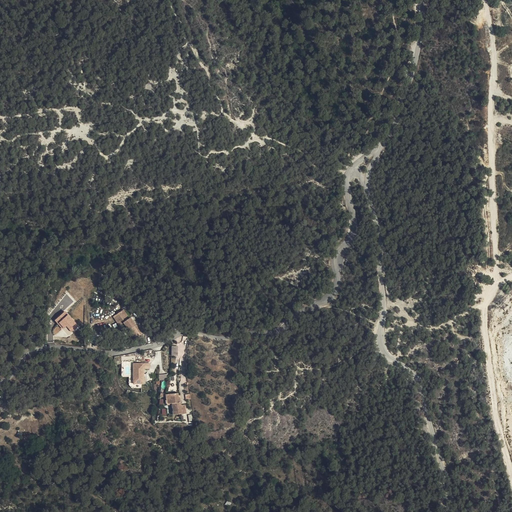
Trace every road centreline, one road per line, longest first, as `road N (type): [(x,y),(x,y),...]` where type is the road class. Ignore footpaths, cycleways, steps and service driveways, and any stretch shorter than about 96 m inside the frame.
road 1 (unclassified): [(0,381),(50,346),(121,350),(185,332),(219,338),(285,326),(336,284),(338,252),(354,231),(350,170)]
road 2 (unclassified): [(366,179),(379,236),(382,348),(417,383),(454,511)]
road 3 (track): [(458,317),(483,307),(494,269),(486,0)]
road 4 (unclassified): [(419,0),(408,93),(376,150)]
